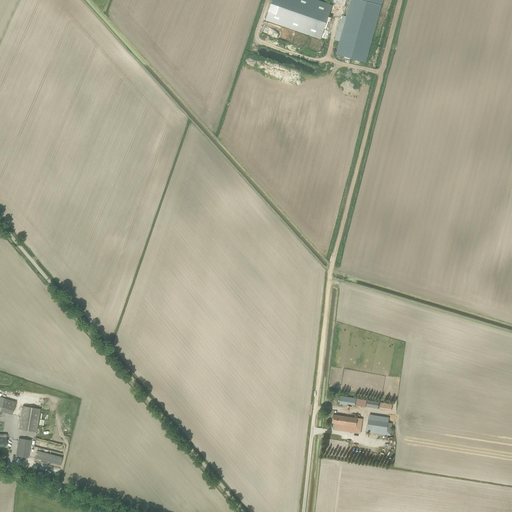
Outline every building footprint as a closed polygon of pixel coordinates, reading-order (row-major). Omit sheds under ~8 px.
[(329,15),(332,5),(317,0),(272,0),(265,20),(320,39),(325,29),(328,30),(332,16),(329,15)] [(341,15),(335,40),(339,41),(336,54),(366,62),(369,49),(382,0),(350,0),(346,17),(341,15)] [(0,396),(0,410),(12,414),(16,402),(0,396)] [(356,398),(341,396),(339,404),(347,406),(348,404),(355,405),(356,398)] [(366,400),(357,398),(356,405),(365,407),(366,400)] [(367,400),(366,407),(378,409),(378,407),(379,407),(379,409),(379,410),(391,412),(392,404),(379,402),(367,400)] [(37,432),(41,409),(22,406),(18,429),(37,432)] [(369,413),(368,421),(388,424),(389,416),(369,413)] [(333,414),(332,423),(336,423),(335,430),(343,431),(344,427),(350,428),(349,432),(360,433),(363,419),(338,415),(333,414)] [(366,432),(391,435),(392,424),(388,424),(368,421),(366,432)] [(16,456),(28,458),(31,440),(19,438),(16,456)] [(65,445),(63,444),(36,438),(34,446),(63,454),(65,445)] [(60,465),(62,460),(62,457),(37,451),(35,458),(60,465)]
